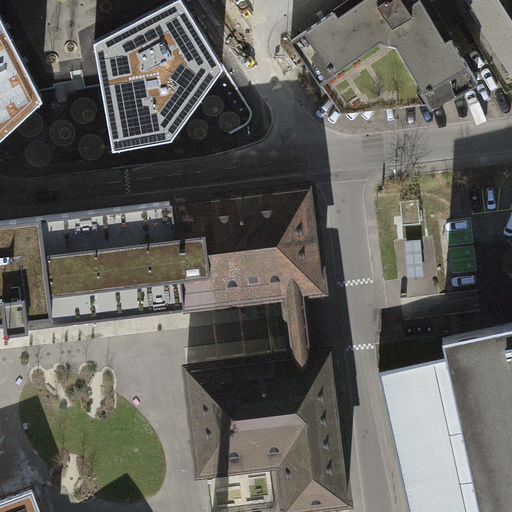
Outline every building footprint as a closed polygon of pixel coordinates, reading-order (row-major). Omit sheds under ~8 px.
[(115,150),(181,142),(225,66),(181,0),(99,49),(115,150)] [(451,39),(426,0),(354,0),(340,10),(334,14),(305,33),(290,43),(318,85),(322,82),(334,74),(380,44),(395,48),(423,94),(429,104),(432,109),(478,85),(467,67),(451,39)] [(511,15),(503,0),(467,0),(511,74),(511,15)] [(0,15),(0,140),(40,104),(0,15)] [(334,74),(322,82),(341,112),(391,110),(429,104),(423,94),(395,48),(380,44),(334,74)] [(289,299),(316,296),(336,293),(322,180),(179,198),(167,199),(180,308),(189,307),(189,311),(289,299)] [(180,308),(167,199),(50,214),(0,219),(0,322),(13,321),(14,331),(39,328),(39,325),(180,308)] [(419,201),(402,202),(403,225),(421,224),(419,201)] [(422,240),(405,241),(408,279),(426,278),(422,240)] [(316,296),(289,299),(292,323),(295,349),(188,362),(203,477),(209,476),(271,469),(282,467),(287,511),(308,511),(362,506),(342,343),(322,346),(319,320),(316,296)] [(511,511),(511,324),(441,340),(445,357),(379,371),(409,511),(511,511)] [(0,504),(0,511),(45,511),(37,491),(0,504)]
